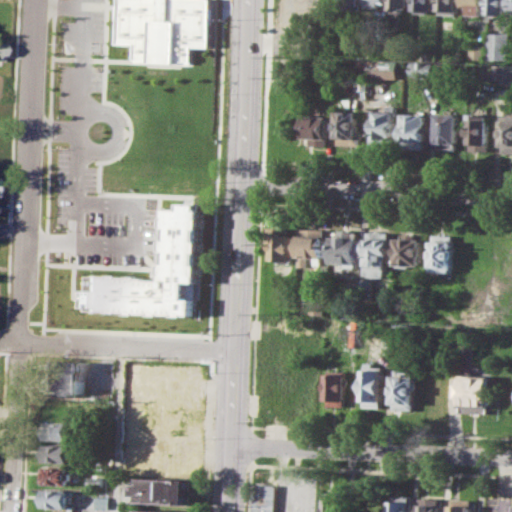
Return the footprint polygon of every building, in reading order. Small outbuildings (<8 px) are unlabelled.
[(115,43),(116,0),(210,0),(209,47),(192,46),(192,64),(132,62),(133,44),(115,43)] [(319,0),(333,0),(333,8),(319,7),(319,0)] [(390,0),(410,0),(410,7),(402,7),(402,14),(390,13),(390,0)] [(415,0),(435,0),(435,10),(415,9),(415,0)] [(440,0),(460,0),(459,15),(440,14),(440,0)] [(464,0),(484,0),(484,14),(464,14),(464,0)] [(489,0),(508,0),(508,15),(489,14),(489,0)] [(489,33),(511,33),(511,59),(489,59),(489,33)] [(471,43),(486,44),(485,60),(471,60),(471,43)] [(371,59),(401,60),(400,78),(370,77),(371,59)] [(357,60),(369,61),(368,76),(357,76),(357,60)] [(413,61),(431,62),(430,74),(413,73),(413,61)] [(501,65),(511,65),(511,83),(501,83),(501,65)] [(375,109),(387,110),(387,104),(397,104),(396,142),(374,141),(375,109)] [(337,109),(358,109),(357,130),(363,130),(363,146),(336,145),(337,109)] [(405,112),(427,113),(426,146),(404,145),(405,112)] [(439,112),(460,113),(459,143),(438,143),(439,112)] [(472,112),(490,113),(489,150),(471,150),(472,112)] [(311,113),(331,113),(330,146),(312,146),(313,136),(305,136),(305,125),(311,125),(311,113)] [(504,115),(511,115),(511,151),(502,151),(504,115)] [(70,306),(71,289),(78,289),(78,275),(164,279),(168,207),(182,207),(182,202),(200,203),(200,208),(204,208),(199,316),(75,310),(76,306),(70,306)] [(275,226),(292,227),(292,234),(296,234),(295,261),(274,260),(275,226)] [(300,227),(325,228),(325,259),(307,258),(307,253),(299,253),(300,227)] [(332,236),(331,264),(344,264),(344,268),(359,269),(360,232),(353,232),(353,228),(340,228),(340,231),(336,231),(336,236),(332,236)] [(371,231),(391,232),(390,277),(367,277),(368,237),(371,237),(371,231)] [(398,238),(401,238),(401,232),(421,233),(421,238),(424,238),(423,266),(397,265),(398,238)] [(429,266),(430,240),(433,240),(434,234),(455,235),(453,272),(432,271),(432,266),(429,266)] [(361,280),(373,280),(373,295),(361,295),(361,280)] [(34,360),(58,361),(57,392),(32,391),(34,360)] [(63,361),(87,362),(87,393),(62,392),(63,361)] [(365,368),(384,369),(383,407),(364,406),(365,368)] [(397,369),(414,369),(414,375),(419,376),(417,410),(391,408),(392,374),(397,375),(397,369)] [(327,373),(348,374),(347,406),(329,405),(330,399),(326,399),(327,373)] [(461,373),(493,375),(491,415),(459,413),(461,373)] [(429,378),(449,379),(448,412),(428,412),(429,378)] [(142,406),(149,407),(149,403),(206,405),(205,433),(190,433),(190,437),(169,436),(170,432),(148,431),(148,428),(141,428),(142,406)] [(45,421),(75,423),(74,439),(45,438),(45,421)] [(42,443),(73,444),(72,462),(42,460),(42,443)] [(137,475),(137,460),(122,460),(122,475),(137,475)] [(42,466),(71,468),(70,485),(41,483),(42,466)] [(143,477),(191,479),(190,504),(143,502),(143,496),(137,496),(137,483),(143,483),(143,477)] [(253,511),(255,484),(280,485),(278,511),(253,511)] [(42,489),(74,491),(73,508),(41,507),(42,489)] [(392,511),(393,494),(413,495),(412,511),(392,511)] [(96,496),(111,497),(111,508),(95,507),(96,496)] [(453,511),(454,497),(474,498),(473,511),(453,511)] [(326,511),(327,498),(348,499),(347,511),(326,511)] [(421,511),(422,498),(440,498),(440,511),(421,511)]
